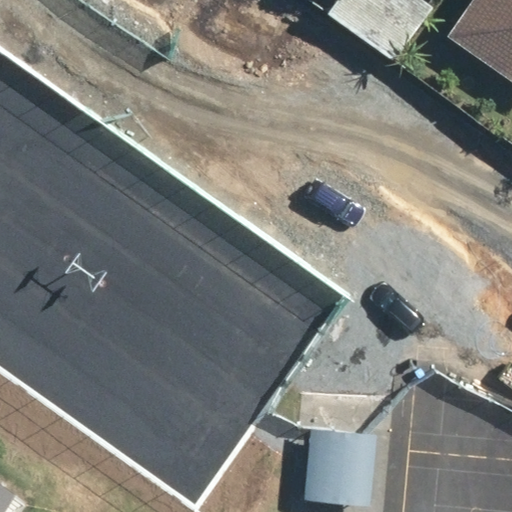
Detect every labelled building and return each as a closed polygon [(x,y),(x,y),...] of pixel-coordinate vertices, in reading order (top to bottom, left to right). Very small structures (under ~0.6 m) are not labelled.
[(329,0),(323,9),(388,58),(431,2),(427,0),(329,0)] [(511,0),(465,0),(442,33),(511,81),(511,0)] [(0,381),(202,385),(207,124),(113,122),(112,201),(76,200),(75,240),(20,239),(21,192),(0,191),(0,381)] [(383,240),(320,236),(314,316),(377,321),(383,240)] [(374,338),(311,333),(305,408),(368,413),(374,338)] [(371,429),(307,424),(301,496),(365,501),(371,429)] [(0,511),(15,491),(0,480),(0,511)]
